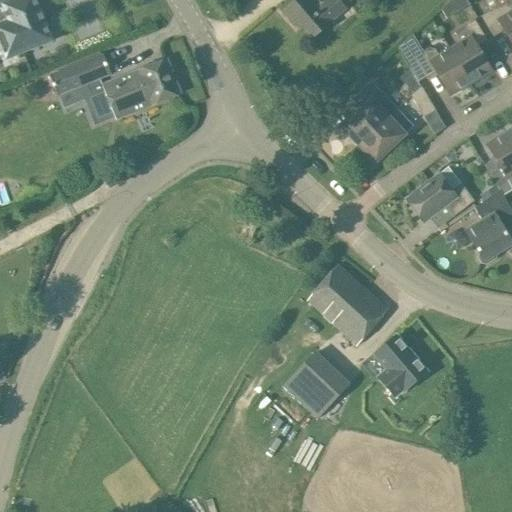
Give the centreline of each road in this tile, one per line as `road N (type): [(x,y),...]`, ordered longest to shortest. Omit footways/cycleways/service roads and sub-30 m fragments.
road 1 (tertiary): [(0,491),(19,415),(83,252),(119,204),(242,117)]
road 2 (residential): [(345,221),(511,88)]
road 3 (tertiary): [(345,221),(436,292),(511,313)]
road 4 (tertiary): [(242,117),(286,171),(345,221)]
road 5 (tertiary): [(174,0),(242,117)]
